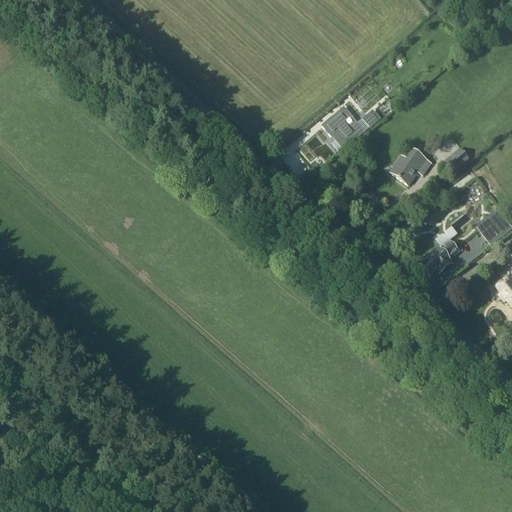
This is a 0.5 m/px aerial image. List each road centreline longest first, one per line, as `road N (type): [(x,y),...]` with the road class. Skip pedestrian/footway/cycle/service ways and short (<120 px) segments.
road 1 (unknown): [(511,437),(13,0)]
road 2 (tertiary): [(511,388),(82,0)]
